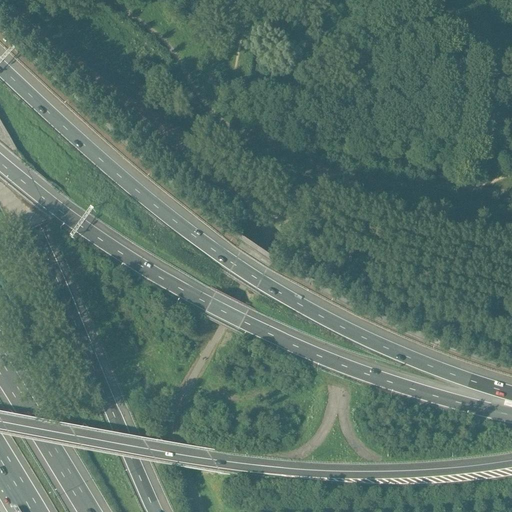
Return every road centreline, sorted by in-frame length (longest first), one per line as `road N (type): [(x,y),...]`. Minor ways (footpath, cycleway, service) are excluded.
road 1 (motorway): [(511,394),(364,338),(260,282),(136,191),(0,67)]
road 2 (motorway): [(511,414),(372,376),(243,322),(141,266),(0,165)]
road 3 (motorway): [(511,465),(365,477),(282,473),(0,426)]
road 4 (unknown): [(511,205),(383,195),(240,142),(209,124),(161,61),(95,0)]
road 5 (motorway): [(156,511),(0,165)]
road 6 (motorway): [(88,511),(0,365)]
